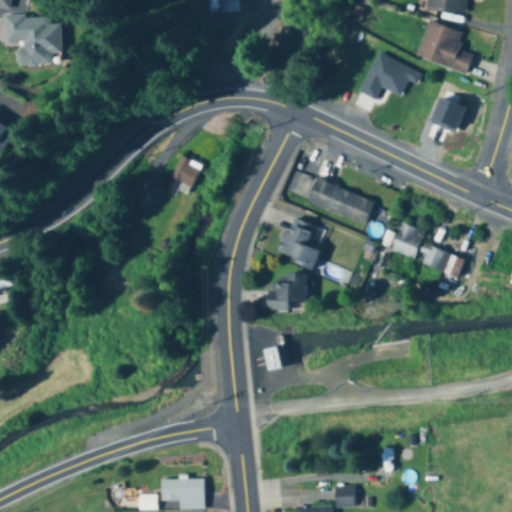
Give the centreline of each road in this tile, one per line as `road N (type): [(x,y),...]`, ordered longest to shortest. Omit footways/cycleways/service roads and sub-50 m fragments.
road 1 (secondary): [(0,235),(168,117),(215,100),(256,98),(298,110),(511,210)]
road 2 (residential): [(245,511),(227,285),(237,234),(298,110)]
road 3 (residential): [(236,425),(104,456),(0,498)]
road 4 (residential): [(477,196),(511,68)]
